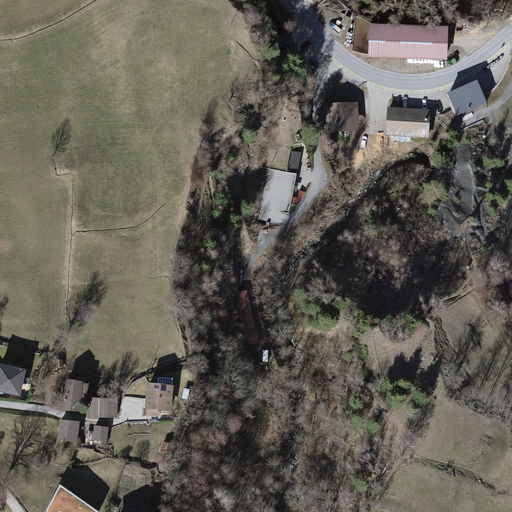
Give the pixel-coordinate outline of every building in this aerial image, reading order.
[(370,24),(369,57),(452,60),(453,27),(370,24)] [(477,80),(447,93),(457,115),(486,102),(477,80)] [(326,134),(361,134),(360,105),(326,106),(326,134)] [(387,107),(386,135),(429,138),(431,109),(387,107)] [(292,150),(290,170),(300,171),(302,151),(292,150)] [(235,294),(247,345),(258,342),(246,291),(235,294)] [(27,368),(1,362),(0,365),(0,389),(21,394),(27,368)] [(85,381),(64,378),(60,408),(81,411),(85,381)] [(175,385),(150,383),(148,413),(162,414),(162,407),(173,408),(175,385)] [(118,397),(91,397),(92,417),(118,417),(118,397)] [(81,421),(62,419),(61,439),(79,441),(81,421)] [(109,426),(95,426),(95,440),(109,440),(109,426)]
